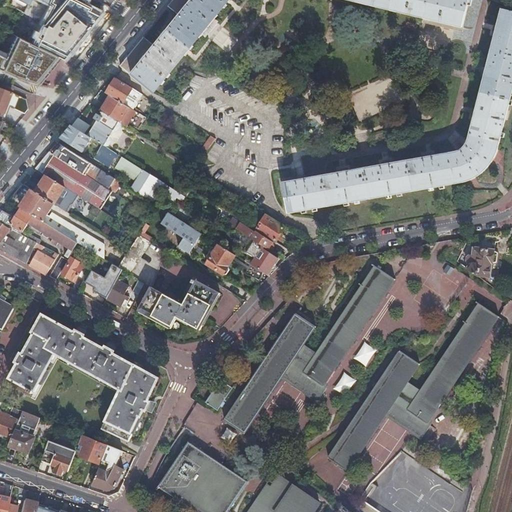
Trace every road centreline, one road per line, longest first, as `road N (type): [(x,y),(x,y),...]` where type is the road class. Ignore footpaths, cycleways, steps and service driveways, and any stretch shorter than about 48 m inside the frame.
road 1 (tertiary): [(135,13),(0,180)]
road 2 (residential): [(511,211),(326,248)]
road 3 (residential): [(170,354),(4,269)]
road 4 (residential): [(326,248),(301,259),(223,345),(189,365)]
road 5 (residential): [(122,509),(189,365)]
